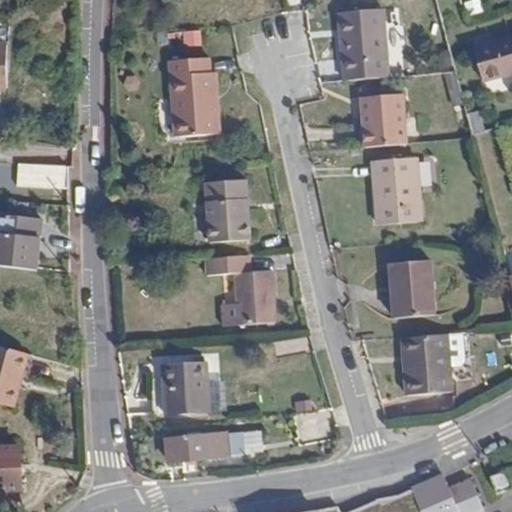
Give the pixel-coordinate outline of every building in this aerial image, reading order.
[(479,0),(478,0),(465,4),(469,17),(483,12),(483,10),(479,0)] [(339,14),(345,82),(389,78),(385,31),(383,10),(339,14)] [(511,39),(474,50),(483,82),(511,73),(511,39)] [(216,73),(211,74),(210,59),(170,62),(172,98),(180,98),(183,138),(220,134),(216,73)] [(361,98),(365,148),(407,144),(405,114),(404,95),(361,98)] [(472,136),(485,132),(483,128),(479,111),(478,112),(467,115),(472,136)] [(378,225),(422,223),(416,159),(374,162),(378,225)] [(17,187),(68,190),(69,168),(19,165),(17,187)] [(251,241),(247,181),(206,184),(210,244),(251,241)] [(0,267),(37,271),(43,220),(0,215),(0,267)] [(250,273),(248,256),(207,259),(209,278),(236,276),(238,297),(238,306),(222,307),(223,327),(239,326),(276,323),(272,271),(250,273)] [(434,316),(430,261),(390,264),(395,319),(434,316)] [(464,334),(448,335),(402,339),(407,396),(453,393),(451,367),(462,367),(466,361),(464,334)] [(0,404),(15,408),(29,355),(0,347),(0,404)] [(211,413),(207,363),(163,366),(166,416),(211,413)] [(243,433),(167,441),(170,469),(185,468),(184,461),(245,455),(243,433)] [(0,448),(0,491),(23,490),(20,448),(0,448)] [(511,481),(507,471),(490,478),(497,495),(511,489),(511,481)] [(311,511),(482,511),(484,511),(472,481),(450,491),(444,476),(400,496),(376,500),(377,501),(350,511),(340,511),(338,507),(311,511)]
